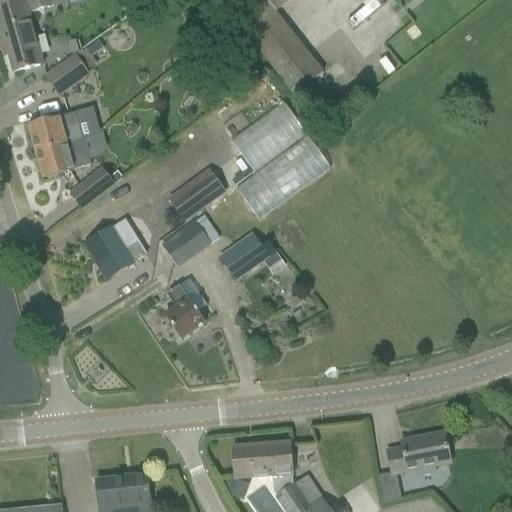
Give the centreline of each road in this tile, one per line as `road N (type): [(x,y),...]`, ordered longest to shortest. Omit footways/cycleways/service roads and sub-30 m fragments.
road 1 (tertiary): [(185,419),(372,396),(511,357)]
road 2 (unclassified): [(64,429),(59,382),(13,231)]
road 3 (tertiary): [(64,429),(185,419)]
